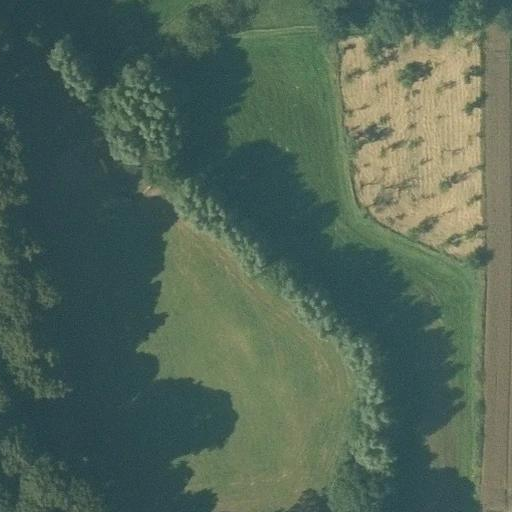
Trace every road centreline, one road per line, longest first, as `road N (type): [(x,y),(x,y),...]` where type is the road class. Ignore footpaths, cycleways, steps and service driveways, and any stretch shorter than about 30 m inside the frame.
road 1 (track): [(511,16),(150,46),(0,210)]
road 2 (track): [(44,511),(0,292)]
